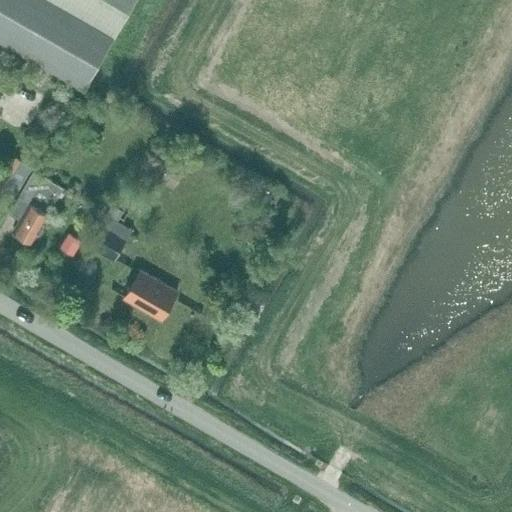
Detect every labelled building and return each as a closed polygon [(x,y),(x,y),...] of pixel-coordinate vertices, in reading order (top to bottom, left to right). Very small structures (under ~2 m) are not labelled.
[(0,0),(0,39),(84,89),(115,35),(134,0),(0,0)] [(165,162),(156,175),(169,183),(177,170),(165,162)] [(49,211),(64,187),(34,169),(21,191),(30,196),(14,229),(33,241),(50,213),(49,211)] [(113,260),(127,238),(99,221),(86,244),(113,260)] [(61,244),(59,246),(72,255),(81,240),(69,232),(67,234),(61,244)] [(141,269),(125,297),(141,306),(161,318),(177,290),(151,275),(141,269)]
